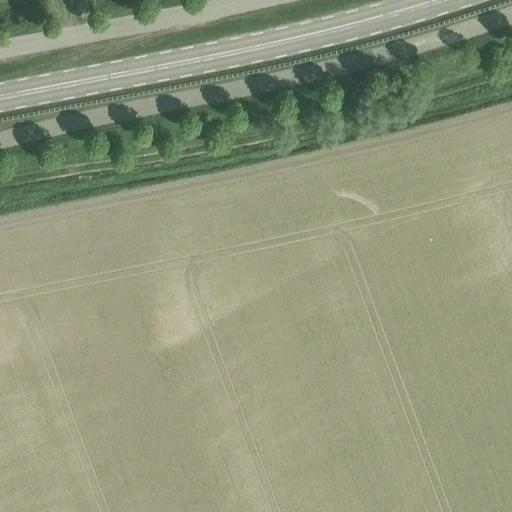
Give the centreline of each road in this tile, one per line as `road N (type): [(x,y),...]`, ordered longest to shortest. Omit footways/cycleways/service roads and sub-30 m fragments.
road 1 (unclassified): [(0,142),(405,53),(511,16)]
road 2 (primary): [(0,98),(232,53),(437,0)]
road 3 (unclassified): [(0,50),(259,0)]
